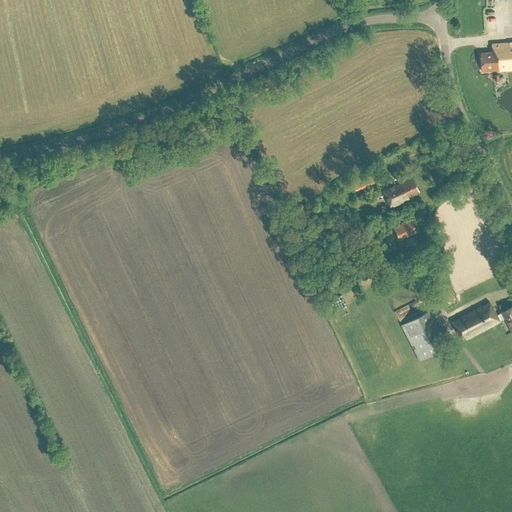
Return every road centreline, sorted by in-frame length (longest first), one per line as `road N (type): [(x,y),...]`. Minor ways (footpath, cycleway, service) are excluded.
road 1 (unclassified): [(0,157),(110,132),(347,23),(441,15)]
road 2 (unclassified): [(511,206),(453,97),(441,15)]
